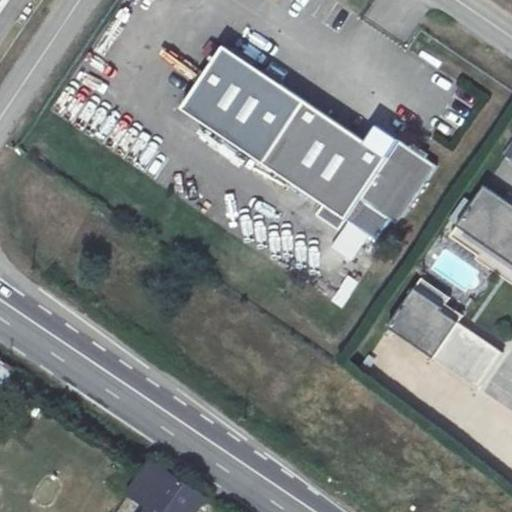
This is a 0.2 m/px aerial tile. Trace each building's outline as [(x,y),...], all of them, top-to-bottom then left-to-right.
[(0,0),(0,12),(8,0),(0,0)] [(185,108),(265,163),(307,100),(227,46),(185,108)] [(307,100),(265,163),(385,243),(438,164),(401,139),(389,156),(307,100)] [(511,199),(483,180),(455,222),(511,260),(511,199)] [(350,261),(367,237),(348,223),(330,247),(350,261)] [(344,308),(358,282),(346,276),(333,302),(344,308)] [(413,283),(387,322),(449,364),(472,328),(436,304),(438,300),(413,283)] [(0,386),(13,365),(0,356),(0,386)] [(203,511),(210,500),(162,468),(135,511),(203,511)] [(15,511),(29,488),(15,480),(10,490),(2,485),(0,488),(0,511),(15,511)]
